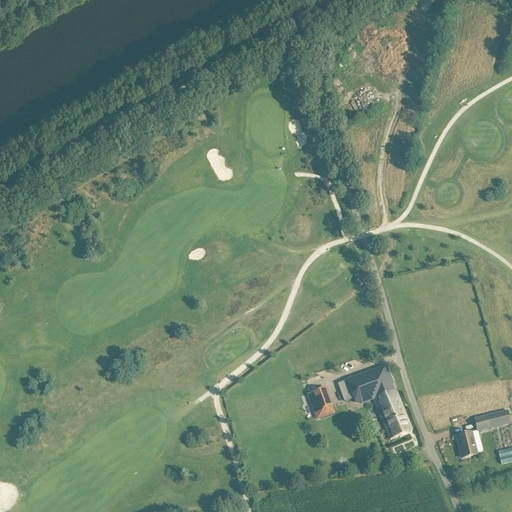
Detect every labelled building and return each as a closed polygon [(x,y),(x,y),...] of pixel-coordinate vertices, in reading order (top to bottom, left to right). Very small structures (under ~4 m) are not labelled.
[(392,385),(385,367),(376,371),(338,384),(345,402),(355,399),(356,402),(362,403),(374,398),(374,399),(394,391),(391,385),(392,385)] [(307,395),(317,421),(336,413),(327,388),(307,395)] [(395,391),(394,391),(374,399),(391,440),(411,431),(395,391)] [(474,419),(477,432),(511,424),(508,411),(474,419)] [(471,433),(466,434),(457,436),(462,459),(476,455),(471,433)]
